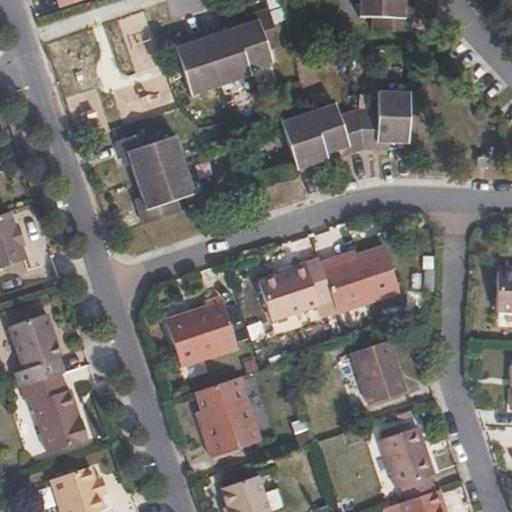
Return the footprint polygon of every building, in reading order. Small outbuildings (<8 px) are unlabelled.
[(406,6),(406,0),(361,0),(361,16),(374,16),(373,30),(413,31),(414,17),(406,16),(406,6)] [(414,17),(414,6),(406,6),(406,16),(414,17)] [(282,45),(269,8),(255,13),(257,20),(250,23),(235,28),(249,69),(273,61),(269,49),(282,45)] [(257,20),(255,13),(247,15),(250,23),(257,20)] [(249,69),(235,28),(206,37),(222,85),(251,75),(249,69)] [(206,37),(204,30),(184,36),(187,44),(206,37)] [(222,85),(206,37),(187,44),(177,47),(192,95),(222,85)] [(408,142),(410,92),(380,91),(379,109),(359,109),(365,148),(379,149),(380,142),(391,142),(408,142)] [(365,148),(359,109),(339,114),(336,104),(312,111),(326,153),(340,148),(348,145),(351,153),(365,148)] [(326,153),(312,111),(283,121),(299,169),(328,159),(326,153)] [(186,164),(176,135),(159,141),(155,128),(117,140),(122,154),(130,152),(133,163),(139,180),(186,164)] [(391,150),(391,142),(380,142),(379,149),(391,150)] [(351,153),(348,145),(340,148),(343,156),(351,153)] [(133,163),(130,152),(122,154),(125,166),(133,163)] [(491,153),(478,152),(477,165),(490,165),(491,153)] [(179,199),(196,193),(186,164),(139,180),(145,198),(148,207),(140,210),(145,223),(182,211),(179,199)] [(148,207),(145,198),(137,200),(140,210),(148,207)] [(25,244),(18,224),(16,225),(11,211),(0,214),(0,268),(27,259),(22,245),(25,244)] [(401,292),(385,246),(357,256),(339,262),(337,257),(321,262),(339,313),(401,292)] [(339,262),(357,256),(355,251),(337,257),(339,262)] [(321,262),(320,257),(291,267),(293,273),(281,277),(261,283),(273,321),(321,304),(325,318),(339,313),(321,262)] [(293,273),(291,267),(279,271),(281,277),(293,273)] [(511,271),(499,271),(498,311),(511,311),(511,271)] [(206,307),(166,320),(181,366),(238,347),(222,296),(205,302),(206,307)] [(14,322),(38,315),(35,305),(11,312),(14,322)] [(62,356),(48,312),(38,315),(14,322),(10,324),(23,366),(14,370),(21,387),(22,386),(62,373),(66,371),(60,357),(62,356)] [(390,339),(353,351),(370,404),(408,392),(390,339)] [(80,409),(72,388),(68,389),(62,373),(22,386),(29,405),(34,403),(50,453),(91,439),(84,418),(79,420),(76,410),(80,409)] [(264,440),(243,376),(197,391),(203,409),(213,438),(208,440),(213,457),(264,440)] [(213,438),(203,409),(198,411),(208,440),(213,438)] [(435,473),(419,426),(380,439),(396,486),(401,485),(406,500),(435,491),(430,475),(435,473)] [(96,493),(92,480),(95,479),(90,466),(51,479),(62,511),(95,511),(104,509),(99,492),(96,493)] [(272,511),(260,474),(223,487),(231,511),(272,511)] [(105,490),(101,477),(95,479),(92,480),(96,493),(99,492),(105,490)] [(448,511),(445,503),(443,504),(438,490),(435,491),(406,500),(400,502),(403,511),(448,511)]
